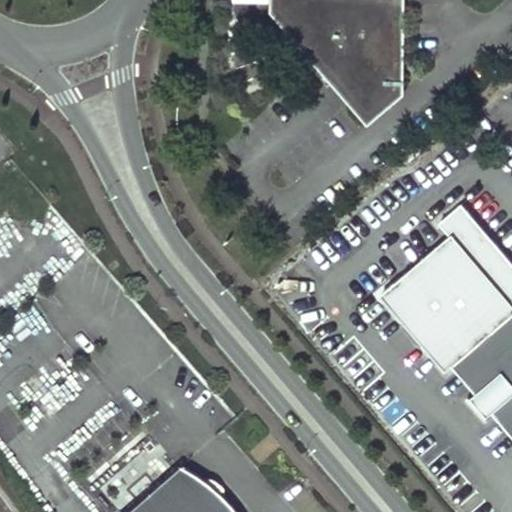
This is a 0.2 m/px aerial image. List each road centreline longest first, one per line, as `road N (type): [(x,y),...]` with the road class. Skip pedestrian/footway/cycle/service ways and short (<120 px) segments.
road 1 (secondary): [(399,511),(164,230),(135,161),(118,78),(117,18)]
road 2 (secondary): [(20,44),(83,128),(134,230),(368,511)]
road 3 (unknown): [(496,491),(328,308),(329,297),(460,193),(484,189),(511,217)]
